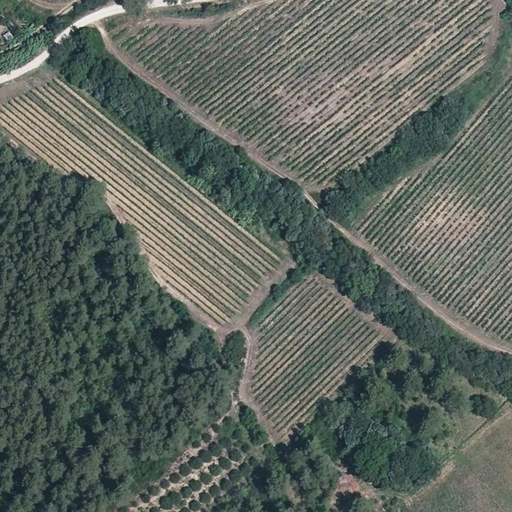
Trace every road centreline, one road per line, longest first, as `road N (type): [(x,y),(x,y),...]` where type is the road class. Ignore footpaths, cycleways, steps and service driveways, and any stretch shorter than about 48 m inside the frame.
road 1 (track): [(511,361),(428,306),(308,198),(209,130),(90,21)]
road 2 (track): [(0,81),(44,59),(90,21),(186,0)]
